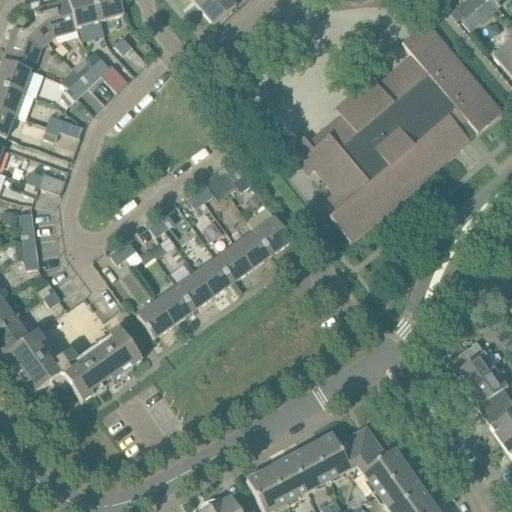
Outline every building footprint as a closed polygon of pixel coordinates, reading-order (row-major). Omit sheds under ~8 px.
[(89,0),(76,0),(61,4),(70,35),(77,33),(77,30),(96,25),(89,0)] [(118,0),(89,0),(96,25),(123,18),(118,0)] [(189,0),(197,10),(208,0),(189,0)] [(227,0),(208,0),(197,10),(213,28),(235,9),(227,0)] [(490,0),(489,2),(498,13),(509,3),(506,0),(490,0)] [(37,23),(31,29),(47,46),(53,40),(70,35),(61,4),(34,12),(37,23)] [(464,4),(454,12),(463,23),(473,15),(464,4)] [(470,18),(460,27),(468,36),(478,28),(470,18)] [(350,245),(469,144),(465,139),(473,133),(477,137),(501,116),(426,27),(401,48),(411,60),(377,89),(372,82),(335,113),(340,119),(308,147),(303,140),(288,153),(298,165),(308,178),(314,173),(334,196),(328,201),(338,213),(329,220),(350,245)] [(14,30),(5,56),(35,66),(41,51),(47,46),(31,29),(26,34),(14,30)] [(511,40),(492,57),(511,80),(511,40)] [(114,50),(123,60),(132,51),(123,42),(114,50)] [(5,56),(0,70),(0,82),(24,91),(34,95),(35,95),(41,77),(33,74),(35,66),(5,56)] [(101,62),(92,71),(100,79),(109,71),(101,62)] [(100,79),(92,71),(83,79),(91,88),(100,79)] [(0,82),(0,111),(15,117),(24,91),(0,82)] [(77,84),(69,92),(77,101),(86,93),(77,84)] [(77,101),(69,92),(60,101),(68,109),(77,101)] [(15,117),(0,111),(0,140),(6,142),(15,117)] [(50,119),(47,130),(58,134),(59,131),(62,123),(50,119)] [(79,142),(82,131),(62,123),(59,131),(58,134),(79,142)] [(54,146),(58,134),(47,130),(42,142),(54,146)] [(146,144),(159,163),(178,151),(166,132),(146,144)] [(223,171),(213,178),(214,179),(228,198),(237,190),(241,195),(251,188),(236,168),(226,175),(223,171)] [(31,173),(31,175),(27,186),(38,190),(60,199),(65,185),(31,173)] [(207,190),(197,196),(204,206),(213,199),(218,205),(228,198),(214,179),(204,186),(207,190)] [(34,202),(38,190),(27,186),(24,193),(22,198),(34,202)] [(194,213),(204,206),(197,196),(187,203),(194,213)] [(266,209),(246,224),(254,235),(271,259),(291,245),(274,221),(266,209)] [(3,213),(2,226),(16,227),(17,214),(3,213)] [(168,217),(158,224),(165,234),(174,227),(168,217)] [(20,220),(21,233),(33,232),(31,218),(20,220)] [(165,234),(158,224),(148,231),(155,241),(165,234)] [(23,246),(34,245),(33,232),(21,233),(23,246)] [(254,235),(234,249),(252,273),(271,259),(254,235)] [(24,261),(36,259),(34,245),(23,246),(24,261)] [(128,245),(119,252),(126,262),(135,255),(128,245)] [(234,249),(215,263),(232,287),(252,273),(234,249)] [(126,262),(119,252),(109,259),(116,269),(126,262)] [(38,272),(36,259),(24,261),(26,273),(38,272)] [(232,287),(215,263),(195,277),(212,301),(232,287)] [(212,301),(195,277),(186,284),(175,291),(193,315),(212,301)] [(43,302),(52,295),(45,285),(36,292),(43,302)] [(175,291),(156,305),(173,329),(193,315),(175,291)] [(52,295),(43,302),(50,311),(59,304),(52,295)] [(0,332),(14,321),(0,301),(0,332)] [(511,303),(505,310),(508,314),(500,322),(511,334),(511,303)] [(173,329),(156,305),(136,319),(153,343),(162,337),(173,329)] [(14,321),(0,332),(0,351),(5,358),(28,341),(14,321)] [(28,341),(5,358),(33,398),(50,386),(53,389),(66,391),(69,389),(82,406),(141,364),(118,332),(108,339),(112,345),(80,368),(69,353),(50,367),(38,349),(43,346),(36,335),(28,341)] [(511,339),(502,348),(511,358),(511,339)] [(464,394),(495,372),(476,346),(450,365),(457,374),(452,377),(464,394)] [(464,394),(483,420),(509,401),(502,392),(506,389),(495,372),(464,394)] [(483,420),(501,446),(511,438),(511,406),(509,401),(483,420)] [(327,486),(356,470),(363,441),(355,439),(353,437),(336,447),(331,438),(309,450),(327,486)] [(511,438),(501,446),(511,461),(511,438)] [(356,470),(374,495),(407,472),(393,453),(385,458),(374,442),(372,443),(363,441),(356,470)] [(306,497),(327,486),(309,450),(288,461),(306,497)] [(306,497),(288,461),(267,472),(285,508),(306,497)] [(278,511),(285,508),(267,472),(246,484),(261,511),(278,511)] [(393,511),(420,491),(407,472),(374,495),(385,511),(393,511)] [(433,511),(434,511),(420,491),(393,511),(433,511)] [(209,504),(206,505),(210,511),(238,511),(231,499),(222,504),(221,503),(217,503),(214,503),(211,503),(209,504)]
